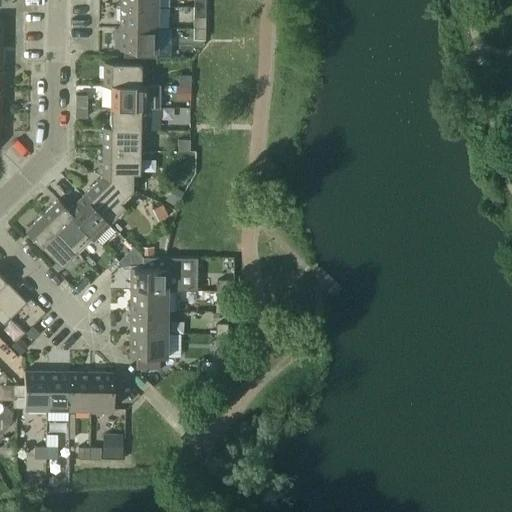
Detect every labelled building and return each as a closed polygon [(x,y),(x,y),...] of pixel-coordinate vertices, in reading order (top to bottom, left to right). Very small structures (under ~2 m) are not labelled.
[(120,6),(120,27),(157,28),(168,28),(168,6),(157,6),(120,6)] [(194,6),(193,28),(205,28),(205,6),(194,6)] [(114,33),(114,47),(120,47),(120,50),(123,50),(123,57),(156,57),(156,50),(157,28),(120,27),(120,33),(114,33)] [(205,40),(205,28),(193,28),(193,40),(205,40)] [(103,86),(110,86),(110,85),(140,85),(140,84),(140,63),(103,62),(103,86)] [(179,86),(190,86),(191,75),(179,75),(179,86)] [(110,86),(110,107),(158,107),(158,86),(140,85),(110,85),(110,86)] [(75,95),(75,106),(87,106),(87,95),(75,95)] [(86,118),(87,106),(75,106),(75,117),(86,118)] [(159,130),(159,107),(158,107),(110,107),(110,127),(110,128),(139,129),(139,130),(159,130)] [(102,127),(102,150),(139,150),(139,130),(139,129),(110,128),(110,127),(102,127)] [(189,151),(189,139),(178,139),(178,151),(189,151)] [(139,150),(102,150),(102,177),(132,189),(132,173),(139,173),(139,150)] [(102,177),(83,196),(108,222),(124,206),(120,201),(132,189),(102,177)] [(176,190),(172,187),(166,199),(170,202),(175,204),(182,193),(179,192),(176,190)] [(83,196),(68,210),(67,211),(93,237),(108,222),(83,196)] [(58,200),(42,216),(77,252),(93,237),(67,211),(68,210),(58,200)] [(152,209),(157,219),(167,214),(162,204),(152,209)] [(61,268),(77,252),(42,216),(25,232),(61,268)] [(142,256),(132,247),(117,261),(123,267),(130,267),(130,256),(142,256)] [(130,267),(130,290),(166,290),(195,291),(195,257),(142,256),(142,267),(130,267)] [(0,274),(0,306),(10,317),(26,301),(0,274)] [(217,280),(217,291),(229,291),(229,280),(217,280)] [(130,312),(166,312),(166,290),(130,290),(130,312)] [(229,302),(229,291),(217,291),(217,302),(229,302)] [(0,326),(10,317),(0,306),(0,326)] [(129,333),(166,334),(166,312),(130,312),(129,333)] [(217,323),(217,334),(228,335),(228,323),(217,323)] [(26,333),(32,339),(39,333),(33,327),(26,333)] [(129,333),(129,356),(136,356),(136,369),(159,369),(160,356),(166,356),(180,356),(180,334),(166,334),(129,333)] [(228,346),(228,335),(217,334),(216,345),(228,346)] [(19,353),(20,353),(27,346),(20,339),(12,346),(19,353)] [(217,349),(217,369),(228,370),(228,349),(217,349)] [(24,385),(23,396),(24,408),(46,408),(46,371),(24,371),(24,385)] [(47,371),(46,408),(47,408),(47,420),(68,420),(68,408),(68,371),(47,371)] [(68,408),(89,408),(90,371),(68,371),(68,408)] [(112,372),(90,371),(89,408),(112,409),(112,372)] [(23,396),(24,385),(13,385),(13,396),(23,396)] [(13,407),(24,408),(23,396),(13,396),(13,407)] [(26,421),(26,409),(17,409),(16,421),(26,421)] [(0,431),(1,432),(9,425),(1,417),(0,417),(0,431)] [(89,438),(89,447),(89,458),(100,459),(100,447),(100,438),(89,438)] [(102,444),(102,457),(121,457),(121,444),(102,444)] [(34,458),(45,458),(46,446),(34,446),(34,458)] [(46,446),(45,458),(57,458),(57,447),(46,446)] [(77,458),(89,458),(89,447),(78,447),(77,458)]
